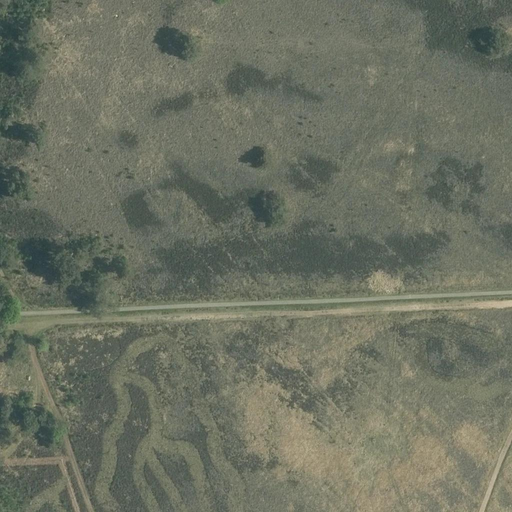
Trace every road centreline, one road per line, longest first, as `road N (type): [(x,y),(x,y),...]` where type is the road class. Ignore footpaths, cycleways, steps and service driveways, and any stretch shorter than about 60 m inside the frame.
road 1 (track): [(23,324),(511,306)]
road 2 (track): [(23,324),(91,511)]
